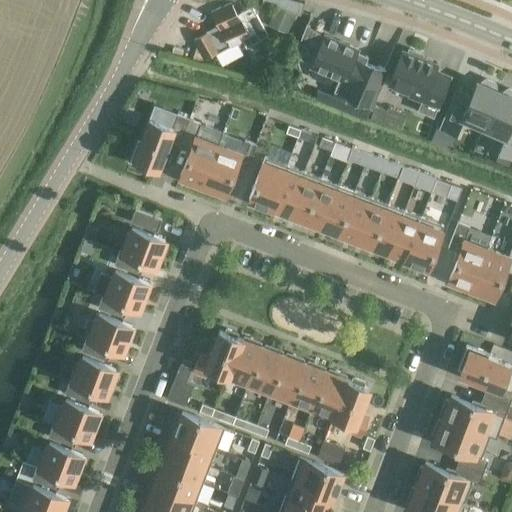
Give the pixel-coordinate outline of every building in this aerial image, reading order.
[(304,2),(295,0),(262,0),(263,1),(277,4),(300,14),(304,2)] [(212,11),(219,26),(193,41),(196,47),(192,59),(202,62),(203,58),(237,40),(239,44),(242,42),(244,46),(267,35),(252,7),(237,14),(230,2),(212,11)] [(276,5),(267,25),(287,33),(296,14),(276,5)] [(339,78),(334,90),(371,106),(385,71),(365,62),(368,56),(357,51),(358,48),(324,34),(311,66),(339,78)] [(422,53),(408,48),(408,49),(407,52),(404,50),(402,50),(388,83),(422,97),(417,110),(433,116),(449,76),(435,70),(437,64),(421,57),(422,53)] [(269,50),(264,69),(282,73),(287,54),(269,50)] [(287,69),(285,77),(290,79),(293,72),(287,69)] [(495,82),(485,78),(480,82),(477,80),(471,95),(457,89),(440,128),(455,134),(462,118),(483,127),(499,90),(496,88),(495,82)] [(499,90),(483,127),(503,136),(496,152),(511,159),(511,158),(511,89),(507,88),(502,91),(499,90)] [(148,114),(165,118),(167,108),(151,104),(148,114)] [(382,122),(387,110),(376,106),(371,118),(382,122)] [(179,144),(189,118),(177,114),(172,127),(149,119),(141,142),(137,140),(129,161),(145,167),(147,163),(157,168),(168,140),(179,144)] [(202,185),(217,145),(195,136),(200,123),(189,118),(179,144),(190,148),(180,176),(185,178),(184,182),(198,187),(199,184),(202,185)] [(298,137),(301,129),(289,125),(286,132),(298,137)] [(301,129),(298,137),(309,141),(311,133),(301,129)] [(330,150),(333,142),(322,138),(319,146),(330,150)] [(217,145),(202,185),(205,186),(204,190),(218,195),(219,191),(224,193),(235,165),(246,170),(256,144),(244,140),(239,153),(217,145)] [(347,159),(351,148),(345,145),(341,157),(347,159)] [(364,165),(368,154),(351,148),(347,159),(364,165)] [(381,172),(385,160),(368,154),(364,165),(381,172)] [(271,207),(287,165),(265,156),(249,198),(257,201),(255,205),(267,210),(268,206),(271,207)] [(398,178),(402,166),(385,160),(381,172),(398,178)] [(287,213),(303,171),(287,165),(271,207),(287,213)] [(414,185),(419,172),(402,166),(398,178),(397,179),(414,185)] [(304,220),(320,178),(303,171),(287,213),(304,220)] [(431,191),(436,178),(419,172),(414,185),(431,191)] [(321,226),(337,184),(320,178),(304,220),(321,226)] [(451,184),(436,178),(431,191),(446,197),(451,184)] [(338,233),(354,191),(337,184),(321,226),(338,233)] [(355,239),(371,197),(354,191),(338,233),(355,239)] [(372,246),(388,204),(371,197),(355,239),(372,246)] [(388,252),(404,210),(388,204),(372,246),(388,252)] [(136,207),(131,220),(157,230),(162,217),(136,207)] [(405,259),(421,217),(404,210),(388,252),(405,259)] [(421,217),(405,259),(408,259),(406,263),(418,268),(419,264),(427,267),(443,225),(421,217)] [(471,288),(486,248),(464,240),(469,226),(457,222),(448,247),(459,252),(448,279),(454,282),(452,285),(467,291),(468,287),(471,288)] [(127,232),(120,250),(146,260),(145,261),(156,265),(160,254),(164,255),(168,242),(165,241),(166,239),(134,226),(131,234),(127,232)] [(511,247),(508,257),(486,248),(471,288),(474,289),(473,293),(487,298),(488,295),(493,297),(504,269),(511,271),(511,247)] [(119,250),(114,263),(141,273),(145,261),(146,260),(120,250),(119,250)] [(118,269),(115,277),(102,272),(95,290),(103,293),(129,303),(129,304),(139,308),(144,297),(147,298),(152,285),(149,284),(149,282),(118,269)] [(103,293),(98,307),(124,317),(129,304),(129,303),(103,293)] [(94,319),(88,337),(113,346),(112,347),(123,351),(127,340),(131,342),(136,329),(132,327),(133,325),(101,313),(98,320),(94,319)] [(223,377),(238,337),(236,337),(238,333),(226,328),(224,332),(219,330),(209,357),(200,353),(194,369),(205,374),(206,371),(223,377)] [(86,336),(81,350),(107,360),(112,347),(113,346),(88,337),(86,336)] [(249,387),(264,347),(260,346),(261,342),(249,337),(248,341),(238,337),(223,377),(249,387)] [(484,395),(509,404),(511,396),(511,366),(486,356),(487,352),(467,344),(460,361),(464,362),(460,373),(488,383),(484,395)] [(270,396),(286,356),(281,354),(282,350),(271,346),(269,349),(264,347),(249,387),(270,396)] [(292,404),(307,364),(302,362),(304,358),(292,354),(290,357),(286,356),(270,396),(292,404)] [(96,389),(95,391),(105,395),(107,390),(109,384),(113,385),(113,386),(115,380),(118,372),(114,371),(115,369),(87,358),(82,356),(80,363),(77,363),(71,380),(90,387),(96,389)] [(313,412),(328,372),(323,370),(325,366),(313,362),(312,366),(307,364),(292,404),(313,412)] [(184,380),(189,368),(189,367),(180,363),(180,364),(175,377),(184,380)] [(334,420),(349,380),(345,378),(346,375),(334,370),(333,374),(328,372),(313,412),(334,420)] [(349,380),(334,420),(350,426),(349,429),(361,434),(367,418),(358,414),(368,387),(363,385),(364,382),(353,377),(351,381),(349,380)] [(90,387),(71,380),(70,379),(65,393),(72,396),(91,403),(95,391),(96,389),(90,387)] [(496,438),(509,404),(484,395),(479,406),(451,395),(449,400),(446,399),(440,413),(444,414),(443,417),(490,435),(489,436),(496,438)] [(79,432),(79,434),(89,438),(93,427),(96,428),(97,429),(99,423),(102,415),(98,414),(99,412),(66,399),(63,406),(61,405),(54,423),(79,432)] [(211,415),(214,408),(202,403),(199,411),(211,415)] [(174,433),(216,449),(224,427),(182,411),(179,419),(175,418),(171,429),(175,431),(174,433)] [(232,423),(235,416),(223,412),(220,419),(232,423)] [(490,435),(443,417),(442,420),(438,419),(432,433),(436,434),(434,440),(462,450),(458,461),(483,471),(488,460),(481,457),(489,436),(490,435)] [(253,431),(256,424),(244,420),(241,427),(253,431)] [(79,434),(79,432),(54,423),(53,422),(48,436),(74,446),(79,434)] [(256,424),(253,431),(265,436),(267,429),(256,424)] [(209,466),(216,449),(174,433),(167,450),(209,466)] [(296,448),(299,440),(287,436),(285,443),(296,448)] [(362,448),(370,450),(374,439),(367,436),(362,448)] [(254,452),(259,441),(251,438),(247,449),(254,452)] [(299,440),(296,448),(308,452),(310,445),(299,440)] [(323,441),(317,456),(337,463),(342,448),(323,441)] [(63,475),(63,477),(73,481),(74,476),(76,470),(80,471),(80,472),(82,466),(85,458),(82,457),(82,454),(50,442),(47,449),(44,448),(38,466),(61,474),(63,475)] [(268,458),(272,446),(265,443),(260,455),(268,458)] [(203,482),(209,466),(167,450),(161,466),(203,482)] [(291,478),(333,494),(334,492),(338,493),(342,481),(338,480),(341,472),(300,456),(291,478)] [(233,475),(244,479),(251,462),(242,458),(235,476),(233,475)] [(479,483),(483,471),(458,461),(453,472),(425,462),(423,467),(420,466),(415,480),(418,481),(417,484),(457,499),(457,500),(464,502),(472,480),(479,483)] [(262,486),(269,469),(256,464),(250,481),(262,486)] [(61,474),(38,466),(37,465),(32,479),(58,489),(63,477),(63,475),(61,474)] [(196,499),(203,482),(161,466),(154,483),(196,499)] [(238,495),(244,479),(233,475),(227,491),(238,495)] [(327,511),(333,494),(291,478),(285,495),(327,511)] [(179,511),(191,511),(196,499),(154,483),(148,500),(179,511)] [(457,499),(417,484),(416,488),(412,486),(407,500),(411,501),(408,507),(422,511),(452,511),(457,500),(457,499)] [(65,500),(66,497),(33,485),(30,492),(28,491),(21,509),(21,508),(20,509),(27,511),(64,511),(66,509),(69,501),(65,500)] [(258,490),(249,486),(245,498),(254,501),(258,490)] [(232,507),(235,497),(226,494),(223,504),(232,507)] [(278,511),(326,511),(327,511),(285,495),(278,511)] [(179,511),(148,500),(143,511),(179,511)]
